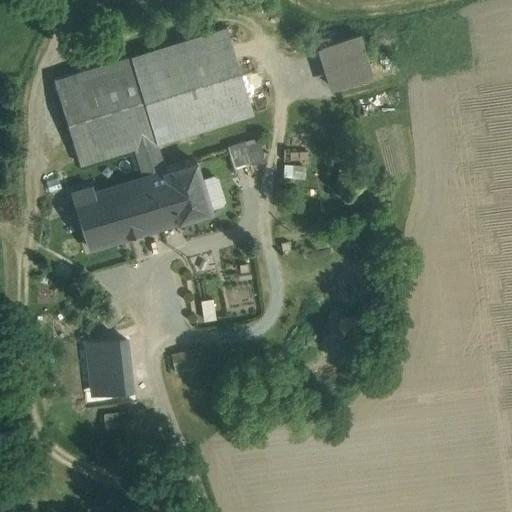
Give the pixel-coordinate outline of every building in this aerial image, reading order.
[(226,27),(131,57),(157,143),(252,113),(226,27)] [(360,33),(316,47),(330,90),(373,75),(360,33)] [(131,57),(131,56),(54,80),(80,165),(134,149),(142,177),(145,176),(146,181),(96,197),(93,188),(73,193),(90,248),(179,221),(165,172),(166,172),(157,143),(131,57)] [(245,141),(228,147),(234,167),(252,161),(245,141)] [(369,160),(339,170),(342,182),(344,182),(345,188),(375,178),(369,160)] [(166,172),(165,172),(179,221),(211,211),(196,163),(166,172)] [(498,257),(465,240),(382,400),(415,417),(498,257)] [(202,300),(205,321),(218,319),(215,298),(202,300)] [(126,340),(80,345),(85,395),(133,389),(126,340)] [(174,372),(194,369),(192,351),(172,353),(174,372)]
